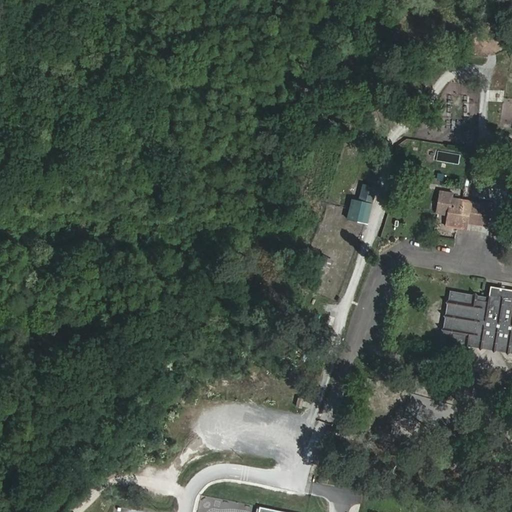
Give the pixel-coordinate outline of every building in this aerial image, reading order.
[(468,62),(467,78),(498,80),(500,64),(468,62)] [(484,89),(484,101),(497,101),(497,89),(484,89)] [(460,107),(455,110),(459,117),(464,114),(460,107)] [(374,173),(378,154),(368,152),(364,171),(374,173)] [(511,157),(491,154),(488,173),(511,177),(511,157)] [(491,198),(493,180),(473,178),(471,197),(491,198)] [(359,198),(372,201),(375,187),(362,184),(359,198)] [(417,212),(416,224),(435,226),(439,200),(420,197),(421,193),(409,191),(406,211),(417,212)] [(366,224),(371,202),(349,198),(345,219),(366,224)] [(436,220),(445,221),(447,201),(439,200),(436,220)] [(456,223),(459,202),(447,201),(445,221),(456,223)] [(482,221),(464,227),(470,245),(488,240),(482,221)] [(500,289),(461,283),(460,293),(459,294),(460,294),(459,298),(425,293),(419,335),(431,337),(444,339),(445,339),(458,341),(472,343),(485,345),(486,345),(498,347),(511,349),(511,345),(511,306),(497,304),(498,300),(498,299),(500,289)] [(447,292),(445,290),(443,291),(419,287),(418,297),(415,299),(421,306),(421,307),(413,312),(419,320),(419,321),(411,326),(413,329),(411,338),(426,340),(431,337),(419,335),(425,293),(459,298),(460,294),(459,294),(460,293),(459,291),(456,293),(447,292)] [(511,301),(501,300),(499,298),(498,298),(498,299),(498,300),(497,304),(511,306),(511,345),(511,349),(499,347),(503,352),(511,353),(511,301)] [(410,395),(408,416),(423,417),(424,396),(410,395)]
